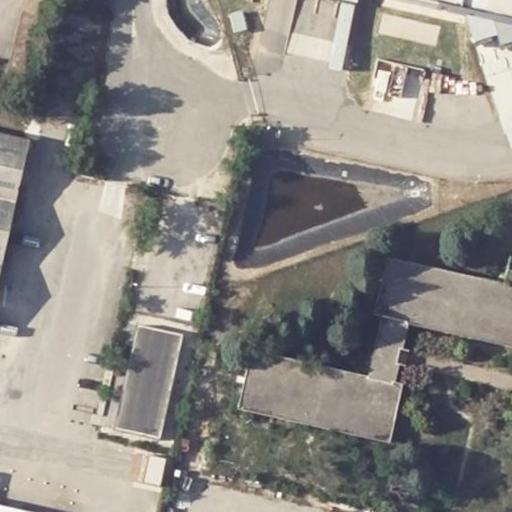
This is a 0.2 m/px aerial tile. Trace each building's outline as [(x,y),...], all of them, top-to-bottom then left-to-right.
[(511,0),(369,0),(511,36),(511,0)] [(0,282),(37,146),(0,137),(0,282)] [(368,375),(253,350),(240,409),(392,443),(407,381),(398,379),(402,363),(407,350),(413,322),(511,343),(511,281),(389,258),(375,313),(382,315),(368,375)] [(182,334),(136,324),(113,428),(159,438),(182,334)] [(0,511),(51,511),(0,499),(0,511)]
